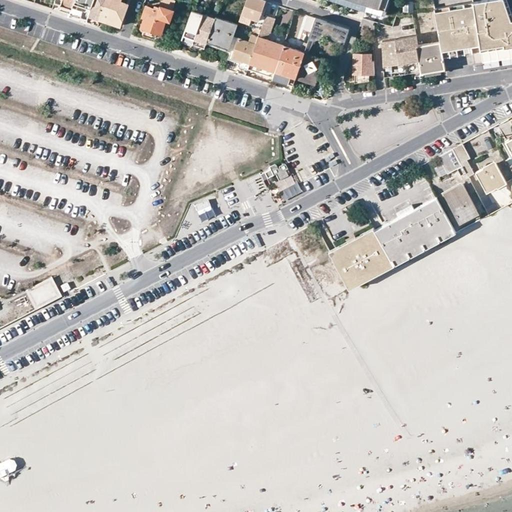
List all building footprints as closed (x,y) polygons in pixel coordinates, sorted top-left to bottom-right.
[(71,9),(73,0),(61,0),(60,5),(71,9)] [(79,17),(87,20),(87,19),(88,16),(89,15),(90,10),(91,9),(93,0),(73,0),(71,9),(69,14),(79,17)] [(93,0),(91,9),(90,10),(120,20),(126,3),(120,1),(119,0),(93,0)] [(145,26),(143,33),(155,37),(157,31),(160,32),(164,22),(168,23),(175,0),(161,0),(160,6),(156,5),(156,6),(154,5),(153,8),(147,6),(144,16),(146,16),(142,26),(145,26)] [(263,0),(246,0),(241,14),(261,20),(259,27),(261,28),(263,24),(265,17),(266,15),(266,13),(270,2),(263,0)] [(333,0),(334,0),(365,10),(365,9),(385,16),(390,0),(333,0)] [(403,0),(404,10),(412,10),(411,0),(403,0)] [(474,5),(480,46),(511,40),(511,29),(502,0),(480,0),(473,1),(474,5)] [(511,40),(480,46),(480,50),(511,44),(511,17),(506,0),(502,0),(511,29),(511,40)] [(434,7),(435,11),(474,5),(473,1),(434,7)] [(440,41),(443,56),(480,50),(480,46),(474,5),(435,11),(440,41)] [(109,23),(118,26),(120,20),(90,10),(89,15),(88,16),(109,23)] [(204,14),(192,10),(183,35),(195,39),(204,14)] [(201,24),(204,15),(204,14),(195,39),(195,40),(201,24)] [(241,14),(239,21),(259,27),(261,20),(241,14)] [(208,39),(215,18),(204,15),(201,24),(195,40),(206,43),(207,41),(208,39)] [(275,18),(266,15),(265,17),(263,24),(272,27),(275,18)] [(304,28),(311,30),(315,17),(308,15),(304,28)] [(215,18),(208,39),(218,43),(227,20),(216,17),(215,18)] [(348,29),(315,17),(311,30),(309,35),(312,36),(323,31),(324,30),(346,37),(348,29)] [(363,18),(358,33),(362,34),(363,33),(372,37),(375,35),(375,24),(375,21),(363,18)] [(227,20),(218,43),(229,47),(234,33),(238,24),(227,20)] [(263,24),(261,28),(257,41),(250,62),(275,71),(280,59),(281,54),(285,41),(287,34),(287,32),(272,27),(263,24)] [(195,39),(183,35),(181,42),(193,46),(195,39)] [(415,35),(381,40),(383,62),(391,61),(391,63),(419,59),(417,45),(415,35)] [(241,66),(248,68),(250,62),(257,41),(254,40),(253,42),(239,38),(233,56),(243,60),(241,66)] [(206,44),(217,48),(218,43),(208,39),(207,41),(206,43),(206,44)] [(206,44),(206,43),(195,40),(193,46),(204,50),(206,44)] [(273,77),(272,78),(288,83),(290,77),(295,78),(297,73),(303,52),(304,52),(300,50),(287,46),(289,42),(285,41),(281,54),(280,59),(275,71),(275,72),(273,77)] [(419,59),(421,72),(433,70),(445,68),(443,56),(440,41),(417,45),(419,59)] [(217,48),(228,52),(229,47),(218,43),(217,48)] [(312,55),(319,58),(322,50),(315,47),(312,55)] [(303,52),(297,73),(316,79),(323,59),(319,58),(312,55),(306,53),(303,52)] [(355,53),(355,71),(369,72),(375,72),(374,62),(371,61),(371,54),(355,53)] [(275,71),(250,62),(248,68),(273,77),(275,72),(275,71)] [(355,71),(354,83),(362,81),(369,80),(369,72),(355,71)] [(297,73),(295,78),(314,85),(316,79),(297,73)] [(511,156),(511,154),(505,141),(511,137),(511,133),(501,140),(511,157),(511,156)] [(452,148),(468,175),(472,173),(465,159),(469,157),(462,143),(452,148)] [(445,169),(448,173),(457,168),(463,178),(468,175),(452,148),(439,155),(438,156),(440,160),(445,169)] [(445,169),(440,160),(435,163),(440,172),(445,169)] [(483,167),(484,169),(495,162),(493,160),(482,166),(483,167)] [(475,172),(485,188),(495,183),(497,187),(506,182),(495,162),(484,169),(483,167),(475,172)] [(275,174),(278,180),(287,175),(284,170),(287,168),(284,163),(277,167),(278,168),(277,169),(274,165),(268,168),(272,176),(275,174)] [(476,190),(470,179),(465,182),(471,193),(476,190)] [(445,193),(462,184),(460,181),(443,191),(445,193)] [(497,187),(495,183),(485,188),(487,192),(497,187)] [(445,193),(459,219),(476,210),(462,184),(445,193)] [(374,229),(394,264),(455,232),(436,196),(413,209),(411,205),(397,213),(399,217),(374,229)] [(476,210),(459,219),(460,222),(477,212),(476,210)] [(164,217),(159,220),(165,234),(171,231),(164,217)] [(344,279),(349,288),(394,264),(374,229),(373,228),(329,250),(330,253),(344,279)] [(26,289),(35,309),(62,297),(53,277),(26,289)] [(306,370),(333,357),(325,340),(298,353),(306,370)] [(15,461),(11,460),(0,465),(0,479),(2,479),(17,471),(18,465),(15,461)]
